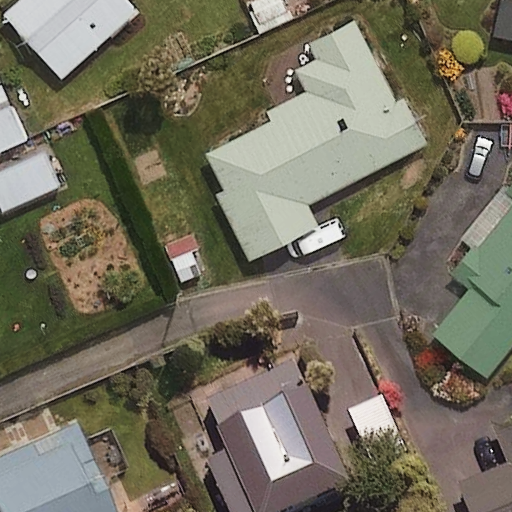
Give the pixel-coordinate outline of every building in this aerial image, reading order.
[(138,10),(128,0),(18,0),(5,13),(63,78),(138,10)] [(291,15),(283,0),(246,0),(260,29),(291,15)] [(511,0),(502,0),(495,35),(511,38),(511,0)] [(396,101),(355,20),(311,42),(319,58),(297,70),(308,91),(268,111),(271,118),(206,152),(225,189),(219,192),(252,257),(319,223),(309,203),(428,143),(404,97),(396,101)] [(0,202),(2,206),(59,181),(43,145),(0,163),(0,202)] [(489,379),(511,349),(511,185),(507,192),(511,195),(511,205),(480,247),(475,243),(451,273),(470,288),(433,335),(489,379)] [(312,511),(355,493),(311,398),(221,439),(253,511),(312,511)] [(511,511),(511,421),(491,430),(509,474),(462,493),(469,511),(511,511)] [(0,511),(111,511),(73,425),(0,457),(0,511)]
